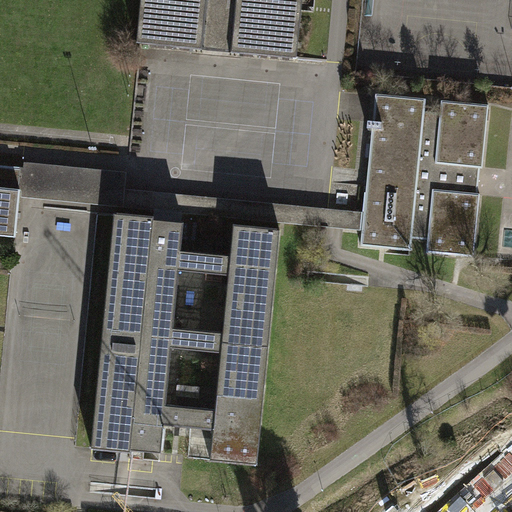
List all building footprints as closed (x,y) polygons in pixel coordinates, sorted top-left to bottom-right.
[(302,0),(140,0),(136,44),(142,45),(297,60),(302,0)] [(411,250),(412,238),(425,112),(426,99),(376,94),(366,213),(364,231),(362,246),(411,250)] [(441,113),(425,112),(412,238),(428,240),(427,253),(474,257),(480,194),(471,193),(473,167),(483,168),(489,105),(442,101),(441,113)] [(22,168),(19,198),(364,231),(366,213),(128,190),(129,173),(24,163),(24,168),(22,168)] [(0,233),(15,235),(19,198),(22,168),(0,166),(0,233)] [(154,217),(117,213),(94,449),(130,452),(130,449),(161,452),(164,425),(165,405),(171,348),(173,328),(178,271),(180,251),(183,222),(153,220),(154,217)] [(277,229),(233,224),(230,255),(228,275),(223,332),(221,352),(215,410),(213,429),(210,461),(254,465),(277,229)] [(230,255),(180,251),(178,271),(228,275),(230,255)] [(223,332),(173,328),(171,348),(221,352),(223,332)] [(215,410),(165,405),(164,425),(213,429),(215,410)]
